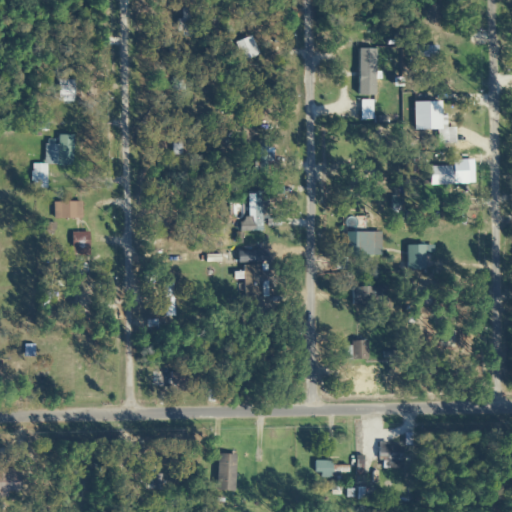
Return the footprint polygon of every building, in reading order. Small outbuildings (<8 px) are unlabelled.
[(175,37),(193,37),(193,7),(180,7),(180,19),(175,19),(175,37)] [(434,46),(410,46),(410,57),(434,57),(434,46)] [(71,86),(56,86),(56,102),(71,102),(71,86)] [(29,188),(44,189),(45,165),(70,166),(71,136),(57,136),(56,145),(42,145),(42,164),(30,164),(29,188)] [(186,155),(186,141),(169,141),(169,155),(186,155)] [(434,186),(460,186),(460,166),(434,166),(434,186)] [(247,219),(241,219),(241,231),(265,231),(265,194),(247,194),(247,219)] [(344,256),(360,256),(360,233),(344,233),(344,256)] [(70,255),(82,255),(82,234),(70,234),(70,255)] [(347,361),(366,361),(366,341),(347,341),(347,361)] [(390,384),(402,385),(404,367),(392,366),(390,384)] [(350,386),(363,386),(363,367),(350,367),(350,386)] [(150,373),(150,389),(181,389),(181,373),(150,373)] [(377,462),(401,462),(401,445),(377,445),(377,462)] [(233,455),(215,455),(215,492),(233,492),(233,455)] [(346,466),(330,466),(330,462),(312,462),(312,476),(362,476),(362,456),(346,456),(346,466)] [(0,492),(18,493),(18,475),(0,475),(0,492)]
